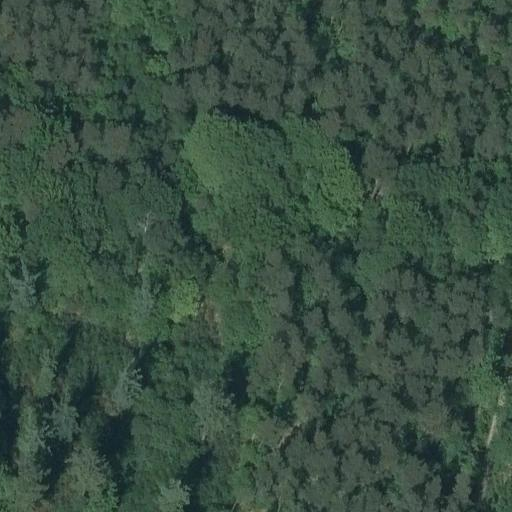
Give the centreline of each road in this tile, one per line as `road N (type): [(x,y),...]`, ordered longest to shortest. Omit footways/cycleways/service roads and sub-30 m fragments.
road 1 (track): [(0,123),(511,219)]
road 2 (unknown): [(511,265),(478,349),(447,511)]
road 3 (track): [(511,355),(471,511)]
